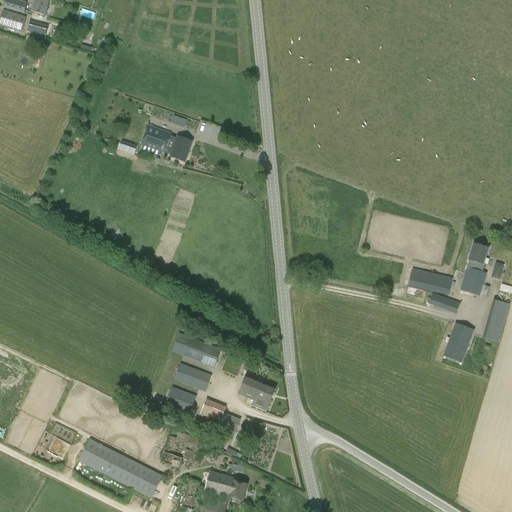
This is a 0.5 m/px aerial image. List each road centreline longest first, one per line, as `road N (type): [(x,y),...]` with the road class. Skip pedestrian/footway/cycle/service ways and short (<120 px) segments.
road 1 (tertiary): [(300,436),(254,0)]
road 2 (unclassified): [(300,436),(324,433),(451,511)]
road 3 (track): [(132,511),(0,446)]
